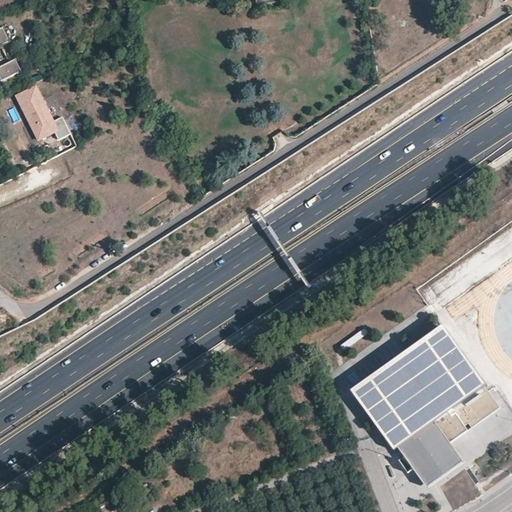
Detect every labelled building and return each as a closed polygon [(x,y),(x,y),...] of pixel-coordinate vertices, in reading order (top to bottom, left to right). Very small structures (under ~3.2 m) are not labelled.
[(3,27),(0,28),(0,46),(10,42),(3,27)] [(16,59),(0,66),(0,76),(2,81),(22,72),(16,59)] [(63,117),(55,121),(36,86),(15,97),(39,142),(56,134),(59,140),(71,134),(63,117)] [(449,308),(458,321),(470,313),(462,300),(449,308)] [(363,321),(367,329),(375,324),(371,316),(363,321)] [(352,324),(340,332),(347,344),(360,337),(352,324)] [(448,324),(355,389),(357,393),(451,327),(448,324)] [(411,473),(417,469),(430,488),(467,462),(454,443),(472,431),(469,426),(472,424),(474,422),(478,427),(504,408),(488,384),(490,382),(451,327),(357,393),(398,451),(402,448),(408,456),(402,460),(411,473)]
